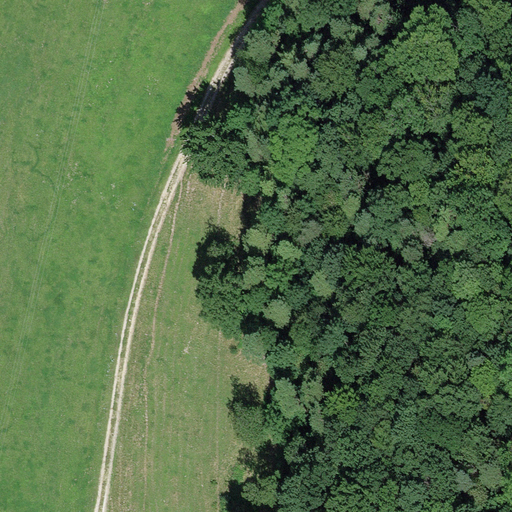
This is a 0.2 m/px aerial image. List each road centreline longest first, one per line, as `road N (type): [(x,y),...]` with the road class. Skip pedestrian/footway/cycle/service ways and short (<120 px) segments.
road 1 (track): [(96,511),(141,253),(207,101),(267,0)]
road 2 (track): [(228,63),(270,369),(266,511)]
